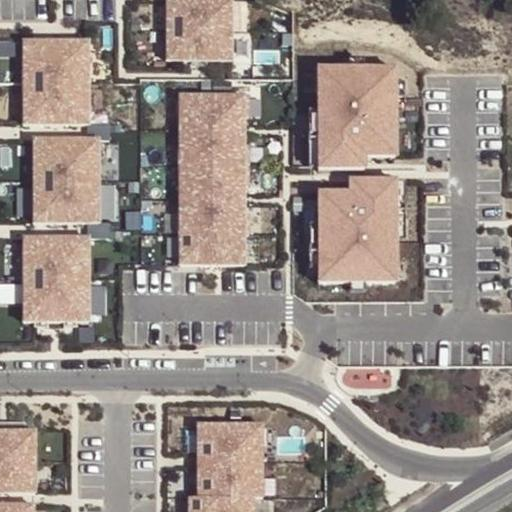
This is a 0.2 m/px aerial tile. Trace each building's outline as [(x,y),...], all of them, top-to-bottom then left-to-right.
[(235,0),(168,0),(170,61),(236,60),(235,0)] [(91,38),(22,38),(22,125),(91,126),(91,38)] [(398,66),(320,67),(321,162),(399,161),(398,66)] [(252,94),(180,95),(181,267),(253,266),(252,94)] [(103,138),(36,137),(35,225),(102,225),(103,138)] [(398,183),(350,184),(350,192),(319,193),(321,287),(401,285),(398,183)] [(88,238),(20,240),(23,327),(91,325),(88,238)] [(268,498),(266,421),(199,423),(200,498),(191,498),(190,511),(258,511),(258,498),(268,498)] [(38,425),(0,425),(0,491),(39,491),(38,425)] [(38,511),(39,505),(0,503),(0,511),(38,511)]
